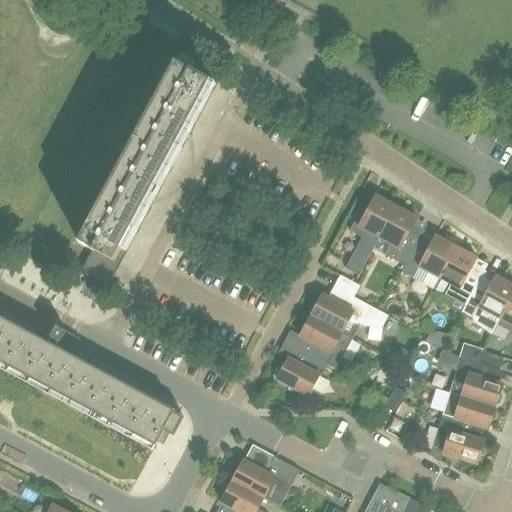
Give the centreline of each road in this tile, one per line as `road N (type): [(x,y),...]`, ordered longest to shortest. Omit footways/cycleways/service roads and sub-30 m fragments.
road 1 (residential): [(500,511),(375,459),(338,474),(221,409)]
road 2 (residential): [(511,239),(281,84)]
road 3 (residential): [(107,343),(228,112)]
road 4 (residential): [(221,409),(234,407),(313,255)]
road 5 (residential): [(136,511),(0,438)]
road 6 (residential): [(221,409),(107,343)]
road 7 (residential): [(107,343),(0,287)]
